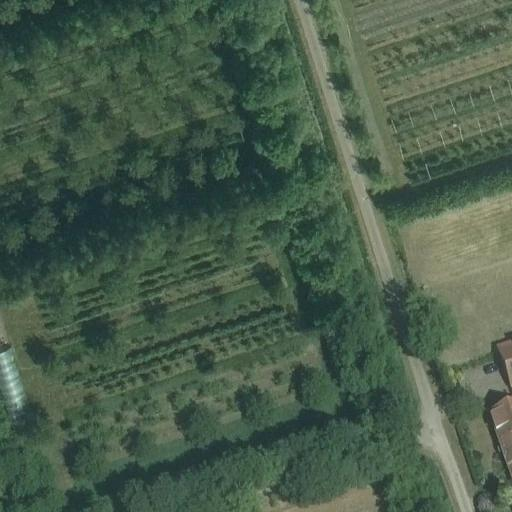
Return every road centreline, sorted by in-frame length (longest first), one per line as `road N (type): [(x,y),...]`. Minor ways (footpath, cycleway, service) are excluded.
road 1 (track): [(466,511),(301,0)]
road 2 (track): [(212,511),(439,434)]
